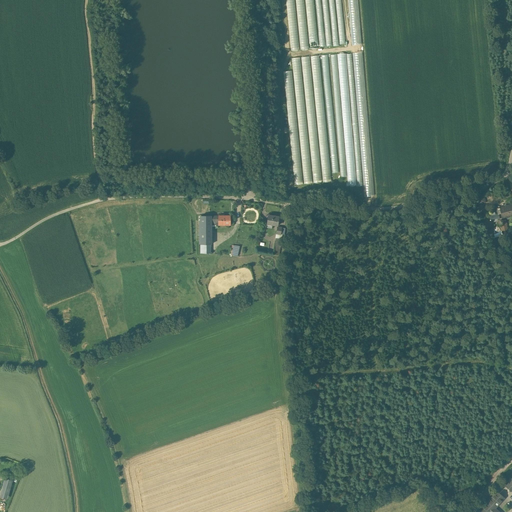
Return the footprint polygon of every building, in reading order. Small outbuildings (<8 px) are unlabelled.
[(319,55),(311,55),(312,70),(316,70),(316,72),(317,72),(317,77),(319,77),(319,76),(321,76),(319,55)] [(312,85),(309,56),(301,56),(304,86),(312,85)] [(303,92),(300,57),(292,57),(294,85),(296,84),(296,87),(300,87),(300,88),(299,88),(300,92),(303,92)] [(294,104),(292,70),(284,70),(286,104),(294,104)] [(292,157),(295,184),(312,182),(309,159),(301,160),(301,154),(296,155),(296,157),(292,157)] [(322,182),(321,162),(319,162),(319,155),(312,155),(313,182),(322,182)] [(323,181),(331,181),(330,160),(327,160),(327,158),(323,158),(323,162),(322,162),(322,167),(323,181)] [(502,217),(511,214),(511,201),(499,205),(502,217)] [(212,246),(215,246),(215,223),(234,224),(234,213),(223,213),(223,210),(212,210),(212,213),(203,213),(203,246),(204,246),(204,254),(211,254),(212,246)] [(277,225),(279,215),(269,213),(267,228),(272,228),(272,224),(277,225)] [(491,215),(493,221),(501,218),(499,213),(491,215)] [(274,254),(279,254),(283,233),(285,233),(286,226),(279,225),(274,254)] [(496,226),(487,228),(488,234),(497,232),(496,226)] [(240,245),(232,244),(231,254),(237,255),(240,245)] [(6,492),(9,482),(4,480),(1,491),(6,492)] [(506,494),(497,485),(472,511),(500,511),(495,506),(506,494)]
